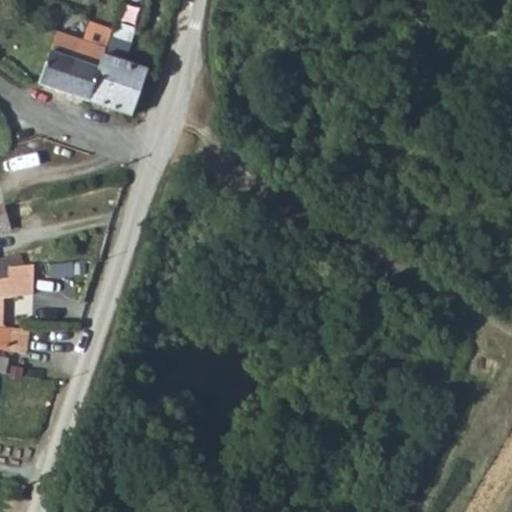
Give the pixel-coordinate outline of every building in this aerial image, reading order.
[(85,41),(66,94),(88,102),(103,57),(110,38),(112,31),(87,22),(84,41),(85,41)] [(84,41),(58,32),(40,84),(66,94),(85,41),(84,41)] [(130,44),(110,38),(103,57),(123,63),(130,44)] [(123,63),(103,57),(88,102),(109,109),(123,63)] [(147,71),(123,63),(109,109),(131,117),(147,71)] [(0,233),(9,230),(2,208),(0,209),(0,277),(10,274),(9,270),(23,265),(21,255),(0,259),(0,233)] [(0,297),(15,298),(16,293),(34,293),(34,264),(23,265),(9,270),(10,274),(0,277),(0,297)] [(0,350),(21,353),(24,328),(0,326),(0,350)]
